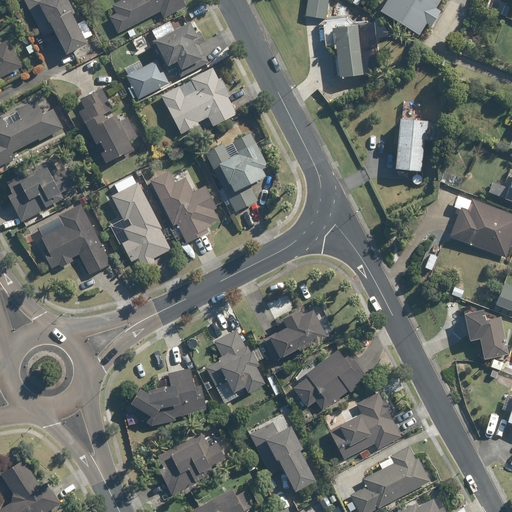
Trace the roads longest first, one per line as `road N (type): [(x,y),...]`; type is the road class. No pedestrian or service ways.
road 1 (residential): [(320,193),(361,254),(497,511)]
road 2 (residential): [(84,346),(285,248),(307,229),(320,193)]
road 3 (residential): [(230,0),(316,167),(320,193)]
road 4 (residential): [(69,404),(121,511)]
